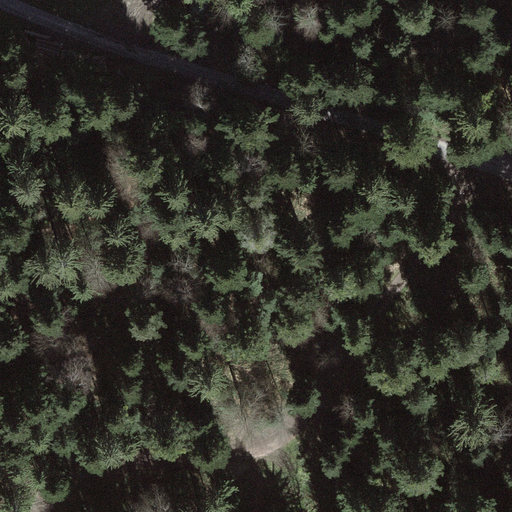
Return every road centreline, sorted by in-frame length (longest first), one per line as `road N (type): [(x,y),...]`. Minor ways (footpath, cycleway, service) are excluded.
road 1 (track): [(40,511),(55,485),(83,464),(152,449),(259,446),(292,432),(498,163)]
road 2 (unclassified): [(511,169),(19,0)]
